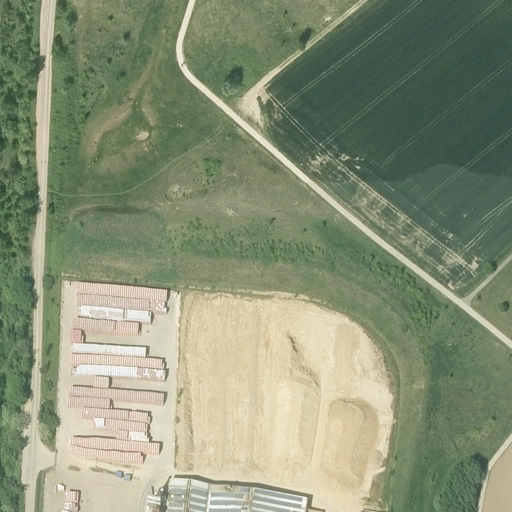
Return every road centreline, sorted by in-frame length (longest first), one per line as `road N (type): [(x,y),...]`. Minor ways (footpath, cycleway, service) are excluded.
road 1 (unclassified): [(27,511),(50,0)]
road 2 (track): [(361,0),(226,111)]
